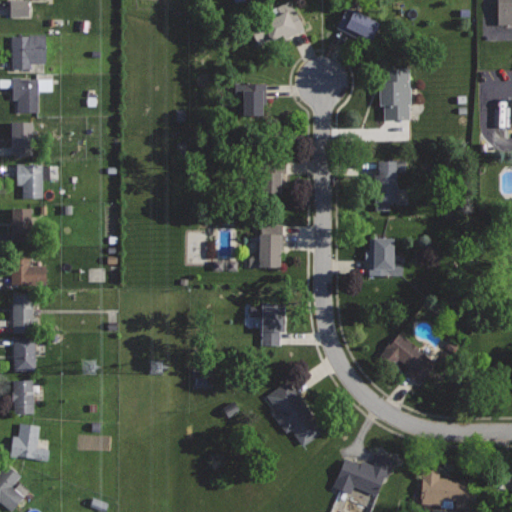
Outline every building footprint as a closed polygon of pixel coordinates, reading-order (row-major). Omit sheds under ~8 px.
[(25,16),(25,0),(6,0),(6,16),(25,16)] [(291,0),(286,0),(270,8),(273,14),(249,25),(258,44),(281,33),(284,38),(305,28),(291,0)] [(511,0),(497,0),(497,23),(511,23),(511,0)] [(346,5),(335,27),(367,43),(378,22),(346,5)] [(45,33),(11,34),(12,68),(27,68),(27,54),(46,54),(45,33)] [(409,69),(384,69),(385,85),(380,85),(380,105),(385,105),(385,118),(409,118),(409,69)] [(38,77),(0,77),(0,86),(13,86),(13,98),(17,98),(17,115),(39,115),(38,77)] [(266,82),(245,83),(245,90),(242,90),(242,114),(263,113),(262,96),(266,96),(266,82)] [(511,123),(511,98),(506,99),(506,101),(495,101),(496,124),(511,123)] [(43,131),(11,133),(12,154),(44,152),(43,131)] [(277,158),(255,159),(256,191),(278,190),(277,158)] [(405,160),(378,160),(378,202),(395,202),(396,172),(405,172),(405,160)] [(51,164),(16,164),(16,184),(22,184),(22,196),(42,196),(42,178),(51,178),(51,164)] [(31,207),(11,207),(12,240),(32,240),(31,207)] [(282,223),(259,223),(259,266),(280,266),(279,235),(282,235),(282,223)] [(394,237),(374,237),(374,250),(369,250),(368,286),(393,286),(394,237)] [(29,249),(11,250),(11,284),(46,284),(46,264),(29,264),(29,249)] [(36,293),(12,293),(13,331),(37,330),(36,317),(33,317),(32,299),(36,299),(36,293)] [(284,303),(262,303),(261,344),(279,344),(279,330),(284,330),(284,303)] [(399,330),(379,354),(391,364),(396,357),(408,367),(405,372),(419,383),(437,361),(399,330)] [(36,335),(13,335),(13,370),(37,369),(36,335)] [(32,379),(12,379),(13,412),(33,411),(32,379)] [(288,379),(266,395),(277,409),(272,413),(286,431),(290,428),(302,444),(323,429),(288,379)] [(20,422),(18,435),(12,434),(9,454),(47,459),(48,449),(36,448),(40,425),(20,422)] [(378,452),(373,464),(362,459),(360,464),(344,457),(333,486),(350,492),(354,484),(376,493),(384,475),(387,477),(394,459),(378,452)] [(6,462),(0,469),(0,499),(11,509),(28,489),(16,480),(21,474),(6,462)] [(422,466),(418,502),(452,507),(452,501),(455,501),(454,506),(466,507),(467,499),(475,500),(477,485),(468,484),(468,481),(447,478),(447,476),(439,475),(440,468),(422,466)]
